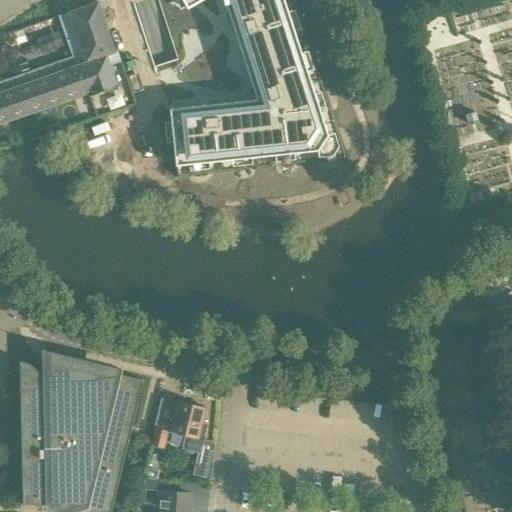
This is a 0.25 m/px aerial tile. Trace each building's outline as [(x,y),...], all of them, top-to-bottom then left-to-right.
[(157,0),(177,61),(153,68),(155,74),(167,111),(169,110),(171,122),(173,142),(175,163),(175,166),(174,166),(175,178),(262,169),(305,165),(348,160),(336,122),(321,78),(296,0),(157,0)] [(110,66),(120,62),(117,52),(115,53),(98,3),(67,13),(68,14),(60,16),(74,58),(0,82),(0,124),(88,95),(89,98),(117,88),(112,73),(114,72),(112,68),(111,68),(110,66)] [(475,112),(466,115),(469,124),(478,122),(475,112)] [(39,374),(36,372),(36,370),(33,368),(32,366),(29,365),(28,364),(24,363),(21,363),(19,363),(23,505),(53,504),(53,499),(81,505),(79,511),(110,511),(142,380),(113,373),(112,377),(86,381),(86,375),(75,375),(75,383),(50,387),(50,376),(47,376),(45,376),(44,376),(42,375),(39,374)] [(154,427),(150,445),(151,445),(163,448),(167,432),(184,436),(181,448),(199,453),(194,475),(210,478),(213,443),(202,440),(206,425),(200,424),(204,407),(192,405),(191,402),(184,400),(182,402),(179,401),(178,404),(160,400),(153,427),(154,427)] [(188,511),(190,494),(158,491),(156,511),(188,511)]
